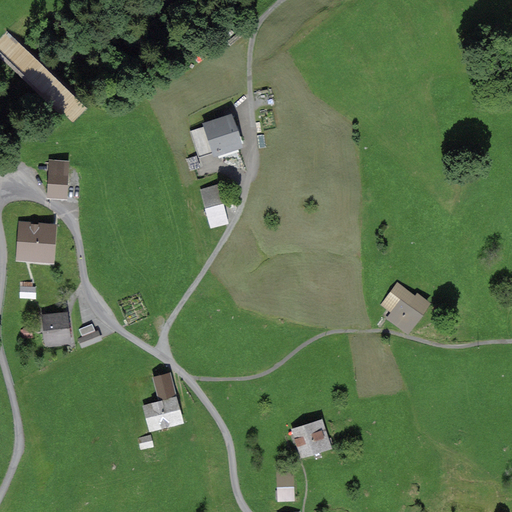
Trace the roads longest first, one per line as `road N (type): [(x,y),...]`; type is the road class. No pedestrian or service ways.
road 1 (unclassified): [(6,188),(32,189),(64,214),(98,312),(198,392),(222,426),(247,511)]
road 2 (track): [(162,356),(171,315),(240,209),(254,149),(255,31),(282,0)]
road 3 (unclassified): [(0,494),(19,446),(0,354)]
